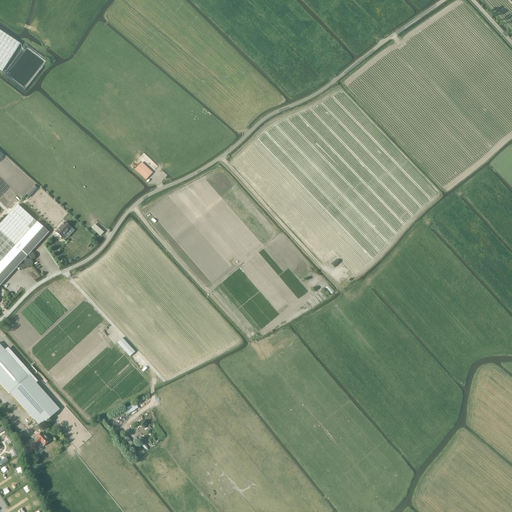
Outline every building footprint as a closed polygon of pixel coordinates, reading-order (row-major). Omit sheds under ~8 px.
[(0,70),(2,72),(21,44),(0,30),(0,70)] [(145,166),(139,173),(146,180),(152,173),(145,166)] [(26,196),(28,198),(37,188),(35,186),(26,196)] [(16,245),(28,256),(49,233),(37,222),(18,205),(0,224),(0,231),(15,246),(16,245)] [(64,236),(71,228),(65,222),(58,230),(64,236)] [(94,224),(91,228),(100,236),(104,233),(94,224)] [(0,286),(28,256),(16,245),(15,246),(0,231),(0,286)] [(117,343),(130,357),(135,352),(122,338),(117,343)] [(40,427),(49,419),(60,409),(29,375),(28,376),(0,344),(0,383),(9,394),(10,393),(40,427)] [(49,441),(41,432),(36,437),(37,438),(33,441),(38,445),(41,443),(44,446),(49,441)] [(14,441),(7,433),(4,436),(11,443),(14,441)]
